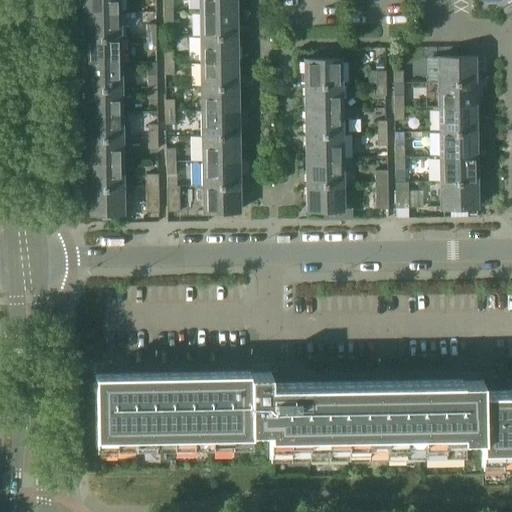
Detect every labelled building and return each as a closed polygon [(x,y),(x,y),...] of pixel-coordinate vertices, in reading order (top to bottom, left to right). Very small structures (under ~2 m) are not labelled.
[(83,0),(83,13),(120,12),(119,0),(83,0)] [(163,0),(163,11),(172,11),(172,0),(163,0)] [(199,0),(199,11),(236,10),(235,0),(199,0)] [(199,11),(200,36),(236,35),(236,10),(199,11)] [(172,11),(163,11),(164,24),(173,23),(172,11)] [(83,13),(84,38),(120,37),(120,12),(83,13)] [(146,24),(146,37),(155,36),(155,24),(146,24)] [(200,36),(200,61),(237,60),(236,35),(200,36)] [(155,36),(146,37),(147,49),(156,49),(155,36)] [(84,38),(84,62),(121,62),(120,37),(84,38)] [(164,49),(164,61),(173,61),(173,49),(164,49)] [(438,56),(438,81),(475,81),(474,55),(438,56)] [(304,58),(304,84),(341,83),(341,58),(304,58)] [(200,61),(201,86),(237,85),(237,60),(200,61)] [(173,61),(164,61),(165,74),(174,74),(173,61)] [(84,62),(84,87),(121,87),(121,62),(84,62)] [(376,70),(376,83),(386,83),(385,70),(376,70)] [(403,83),(402,70),(393,70),(393,83),(403,83)] [(147,74),(147,86),(156,86),(156,74),(147,74)] [(438,81),(439,106),(475,106),(475,81),(438,81)] [(304,84),(305,109),(341,108),(341,83),(304,84)] [(386,83),(376,83),(376,95),(386,95),(386,83)] [(201,86),(201,110),(238,110),(237,85),(201,86)] [(156,86),(147,86),(147,99),(157,99),(156,86)] [(84,87),(85,112),(122,112),(121,87),(84,87)] [(394,95),(394,107),(403,107),(403,95),(394,95)] [(165,99),(165,111),(174,111),(174,99),(165,99)] [(439,106),(439,131),(476,131),(475,106),(439,106)] [(403,107),(394,107),(394,120),(403,120),(403,107)] [(305,109),(305,134),(342,133),(341,108),(305,109)] [(201,110),(201,135),(238,135),(238,110),(201,110)] [(174,111),(165,111),(166,124),(175,123),(174,111)] [(85,112),(85,137),(122,137),(122,112),(85,112)] [(377,120),(377,132),(386,132),(386,120),(377,120)] [(148,124),(148,136),(157,136),(157,124),(148,124)] [(439,131),(440,156),(476,155),(476,131),(439,131)] [(386,132),(377,132),(377,145),(387,145),(386,132)] [(305,134),(306,159),(342,158),(342,133),(305,134)] [(201,135),(202,160),(238,160),(238,135),(201,135)] [(157,136),(148,136),(148,149),(157,149),(157,136)] [(85,137),(86,162),(122,161),(122,137),(85,137)] [(395,145),(395,157),(404,157),(404,145),(395,145)] [(166,148),(166,161),(175,161),(175,148),(166,148)] [(440,156),(440,181),(476,180),(476,155),(440,156)] [(404,157),(395,157),(395,169),(404,169),(404,157)] [(306,159),(306,183),(343,183),(342,158),(306,159)] [(202,160),(202,185),(239,184),(238,160),(202,160)] [(86,162),(86,187),(123,186),(122,161),(86,162)] [(175,161),(166,161),(166,173),(175,173),(175,161)] [(374,170),(375,182),(387,182),(387,169),(374,170)] [(145,173),(145,186),(158,186),(157,173),(145,173)] [(476,180),(440,181),(441,206),(477,206),(476,180)] [(395,182),(396,208),(408,207),(408,181),(395,182)] [(387,182),(375,182),(375,208),(388,208),(387,182)] [(343,183),(306,183),(307,209),(324,209),(324,218),(351,218),(351,207),(343,207),(343,183)] [(239,184),(202,185),(203,211),(239,210),(239,184)] [(179,185),(166,185),(167,211),(179,211),(179,185)] [(123,186),(86,187),(87,212),(123,212),(123,186)] [(158,186),(145,186),(146,212),(159,211),(158,186)] [(250,371),(95,374),(96,384),(97,449),(252,446),(252,425),(269,425),(270,458),(464,455),(464,433),(481,432),(482,466),(511,465),(511,390),(482,391),(482,379),(481,379),(479,379),(479,377),(472,377),(464,377),(464,379),(462,379),(270,383),(270,371),(269,371),(267,371),(267,368),(259,369),(252,369),(252,371),(250,371)]
